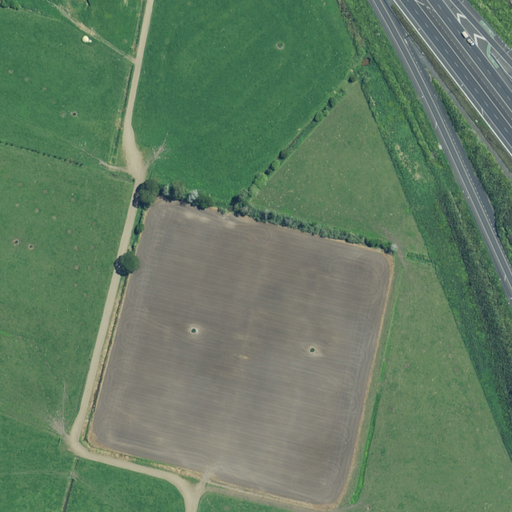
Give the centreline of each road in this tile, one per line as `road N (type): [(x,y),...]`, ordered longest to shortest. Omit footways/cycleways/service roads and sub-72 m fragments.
road 1 (motorway): [(511,282),(375,0)]
road 2 (track): [(397,38),(415,46),(511,182)]
road 3 (motorway): [(511,138),(407,0)]
road 4 (motorway): [(434,0),(511,100)]
